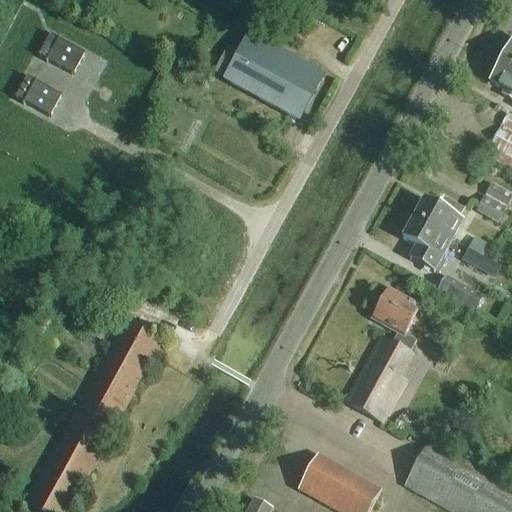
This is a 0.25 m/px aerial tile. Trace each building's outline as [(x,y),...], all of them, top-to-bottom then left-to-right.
[(73,77),(84,56),(51,37),(39,57),(73,77)] [(224,53),(212,76),(299,124),(323,79),(249,39),(237,60),(224,53)] [(511,47),(502,64),(511,69),(511,47)] [(511,69),(502,64),(490,86),(505,94),(502,99),(511,104),(511,69)] [(51,119),(62,99),(27,80),(16,99),(51,119)] [(488,150),(511,163),(511,119),(507,117),(488,150)] [(476,212),(497,225),(511,200),(511,196),(492,185),(476,212)] [(414,223),(452,243),(463,223),(460,222),(465,213),(443,201),(439,210),(425,202),(414,223)] [(441,263),(452,243),(414,223),(403,243),(416,250),(410,262),(434,276),(435,274),(439,276),(445,265),(441,263)] [(469,252),(483,260),(489,249),(475,242),(469,252)] [(477,271),(483,260),(469,252),(463,264),(477,271)] [(436,294),(474,314),(482,298),(445,278),(436,294)] [(381,341),(346,406),(383,427),(419,361),(410,357),(416,344),(405,338),(421,310),(389,292),(372,322),(399,337),(393,348),(381,341)] [(30,511),(70,511),(162,345),(125,325),(24,508),(30,511)] [(511,511),(511,488),(431,443),(404,490),(442,511),(511,511)] [(329,511),(372,511),(382,494),(319,458),(298,494),(329,511)] [(271,511),(255,503),(250,511),(271,511)]
